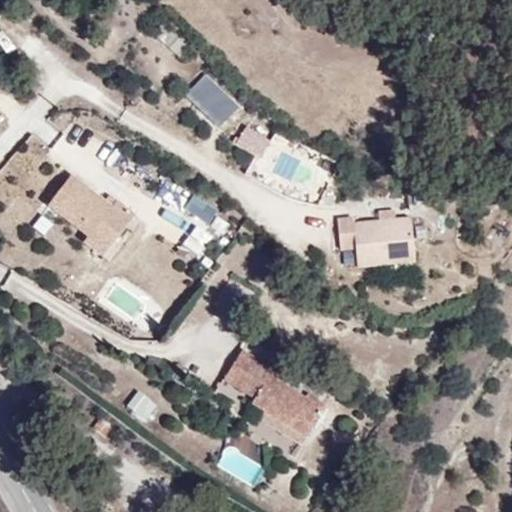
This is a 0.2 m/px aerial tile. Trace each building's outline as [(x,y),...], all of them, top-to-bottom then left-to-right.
[(257,160),(267,141),(241,127),(231,146),(257,160)] [(161,216),(66,156),(44,213),(130,270),(161,216)] [(417,213),(351,221),(351,260),(424,258),(417,213)] [(181,354),(215,309),(192,292),(158,338),(181,354)] [(350,412),(262,356),(232,397),(325,460),(350,412)] [(132,391),(124,414),(148,422),(156,399),(132,391)]
